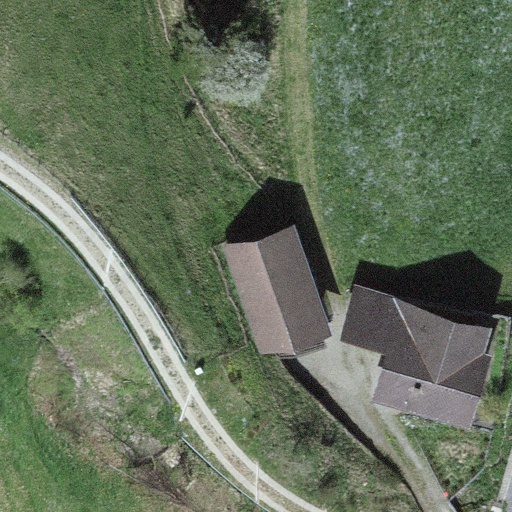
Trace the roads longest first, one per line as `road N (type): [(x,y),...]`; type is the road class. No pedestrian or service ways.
road 1 (track): [(294,511),(242,470),(112,258),(65,205),(0,155)]
road 2 (track): [(438,511),(375,426),(354,377),(368,339)]
